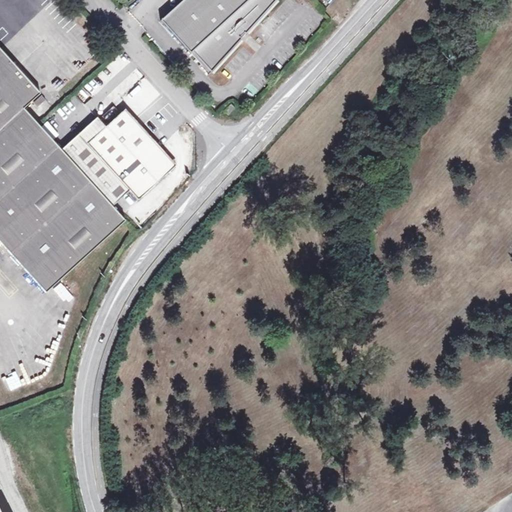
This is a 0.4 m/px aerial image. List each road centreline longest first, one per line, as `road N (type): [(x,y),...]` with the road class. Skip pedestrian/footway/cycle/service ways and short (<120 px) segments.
road 1 (tertiary): [(232,157),(144,250),(110,301),(82,404),(82,461),(95,511)]
road 2 (tertiary): [(374,0),(232,157)]
road 3 (unclassified): [(232,157),(92,0)]
